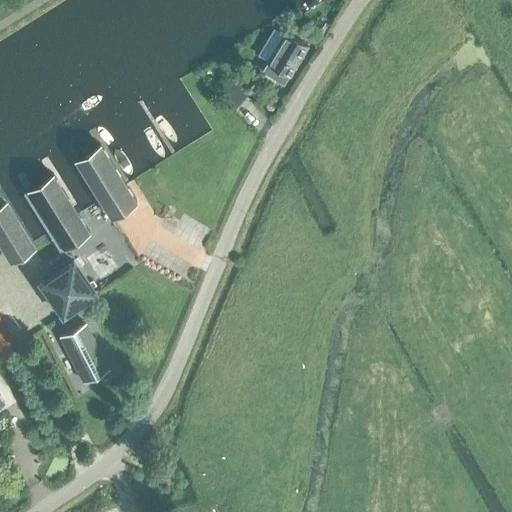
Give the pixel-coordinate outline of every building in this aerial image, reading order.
[(269,60),(262,70),(284,83),(290,73),(291,74),(309,44),(286,30),(267,59),(269,60)] [(245,95),(230,78),(219,88),(235,105),(245,95)] [(100,142),(75,158),(101,199),(112,217),(137,201),(100,142)] [(28,188),(65,247),(90,231),(53,172),(28,188)] [(0,236),(3,235),(16,256),(33,246),(20,225),(7,203),(0,206),(0,236)] [(73,259),(42,280),(63,311),(94,290),(73,259)] [(61,334),(84,380),(109,368),(86,321),(61,334)]
